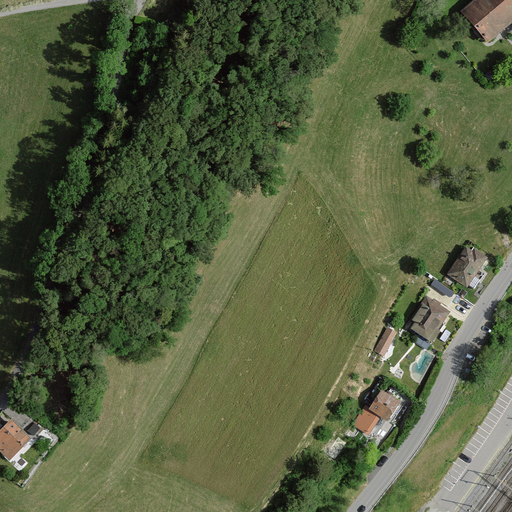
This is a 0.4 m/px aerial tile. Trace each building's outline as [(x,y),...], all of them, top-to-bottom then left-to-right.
[(458,14),(481,41),(511,15),(511,0),(473,0),(474,0),(458,14)] [(486,258),(467,246),(448,274),(467,286),(486,258)] [(449,311),(427,296),(412,319),(416,322),(412,327),(430,340),(449,311)] [(396,332),(387,328),(375,351),(384,355),(396,332)] [(399,401),(382,390),(370,409),(366,406),(353,425),(368,434),(380,416),(387,421),(399,401)] [(29,437),(12,420),(0,431),(0,450),(7,458),(29,437)]
